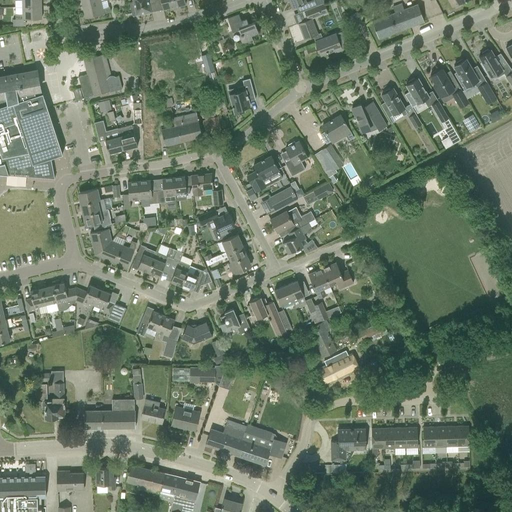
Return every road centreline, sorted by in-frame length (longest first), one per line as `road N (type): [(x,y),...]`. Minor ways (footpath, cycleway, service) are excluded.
road 1 (tertiary): [(270,492),(210,469),(95,450),(0,451)]
road 2 (residential): [(75,264),(59,195),(67,179),(215,152)]
road 3 (residential): [(259,0),(146,29),(73,28),(59,21),(57,0)]
road 4 (residential): [(445,398),(323,407),(270,492)]
road 5 (residential): [(75,264),(184,310),(278,273)]
road 6 (residential): [(302,89),(498,8)]
road 7 (residential): [(278,273),(215,152)]
